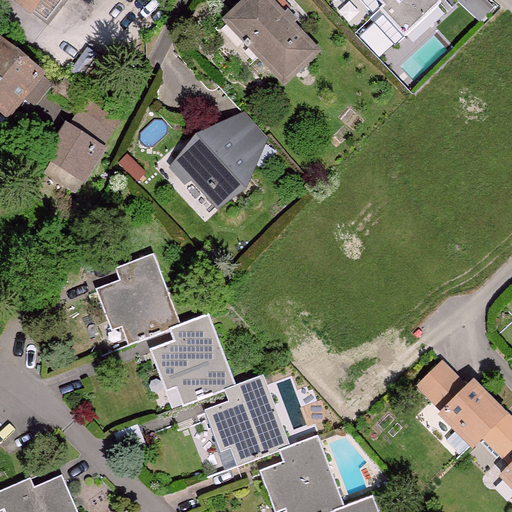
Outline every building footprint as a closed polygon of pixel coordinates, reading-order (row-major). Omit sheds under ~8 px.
[(6,0),(32,19),(46,0),(6,0)] [(320,48),(273,0),(237,0),(220,17),(283,84),(320,48)] [(380,0),(388,8),(383,12),(408,37),(443,4),(438,0),(380,0)] [(46,81),(1,44),(0,45),(0,120),(8,127),(46,81)] [(87,101),(69,130),(104,150),(119,122),(87,101)] [(194,131),(169,165),(184,183),(191,178),(217,207),(244,186),(268,138),(244,111),(194,131)] [(69,130),(64,127),(44,164),(85,190),(107,152),(104,150),(69,130)] [(167,329),(179,324),(151,253),(114,268),(118,279),(94,288),(110,329),(119,325),(127,345),(167,329)] [(224,389),(235,385),(207,313),(179,324),(167,329),(172,339),(149,348),(165,391),(175,387),(183,405),(224,389)] [(278,450),(289,446),(262,375),(235,385),(224,389),(228,400),(205,409),(220,450),(230,446),(237,466),(278,450)] [(511,417),(481,385),(445,420),(481,456),(486,450),(511,425),(511,417)] [(511,476),(511,425),(486,450),(511,477),(511,476)] [(328,511),(333,510),(344,506),(317,435),(289,446),(278,450),(283,461),(260,470),(275,511),(285,507),(286,511),(328,511)] [(75,511),(60,475),(32,487),(28,478),(0,489),(0,509),(2,509),(3,511),(75,511)] [(378,511),(372,496),(344,506),(333,510),(333,511),(378,511)]
